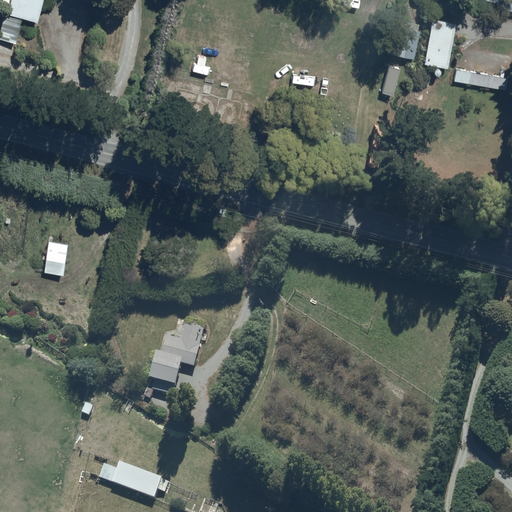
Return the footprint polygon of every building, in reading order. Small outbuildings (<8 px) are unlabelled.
[(8,3),(0,33),(0,36),(17,41),(23,16),(39,20),(43,0),(0,0),(0,1),(8,3)] [(511,0),(500,0),(499,7),(511,10),(511,0)] [(435,9),(423,62),(446,67),(458,14),(435,9)] [(413,57),(418,29),(416,29),(418,20),(406,18),(405,26),(392,24),(387,52),(413,57)] [(507,76),(455,68),(453,81),(505,89),(507,76)] [(23,176),(1,171),(0,176),(0,180),(21,186),(23,176)] [(69,241),(49,239),(44,271),(64,274),(69,241)] [(183,367),(196,370),(204,332),(185,327),(182,342),(167,339),(163,357),(157,356),(151,383),(178,389),(183,367)] [(118,471),(105,466),(100,478),(156,500),(159,491),(166,494),(169,484),(121,464),(118,471)] [(216,511),(219,505),(206,499),(200,511),(216,511)]
